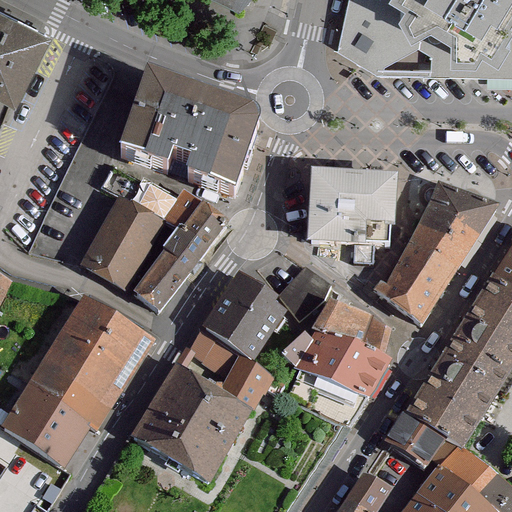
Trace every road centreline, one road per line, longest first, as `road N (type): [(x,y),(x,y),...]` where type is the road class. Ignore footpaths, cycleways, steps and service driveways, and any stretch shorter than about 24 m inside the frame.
road 1 (residential): [(290,99),(307,131),(320,138),(486,139),(511,154)]
road 2 (residential): [(511,110),(290,99)]
road 3 (residential): [(92,26),(190,69),(290,99)]
road 4 (residential): [(92,26),(0,216)]
road 5 (residential): [(425,354),(357,295),(255,233)]
road 6 (tertiary): [(71,511),(175,339)]
road 7 (residential): [(0,250),(80,283),(175,339)]
road 8 (residential): [(425,354),(312,511)]
road 9 (residential): [(511,223),(425,354)]
road 10 (tertiary): [(255,233),(286,146),(290,99)]
road 11 (tertiary): [(175,339),(255,233)]
